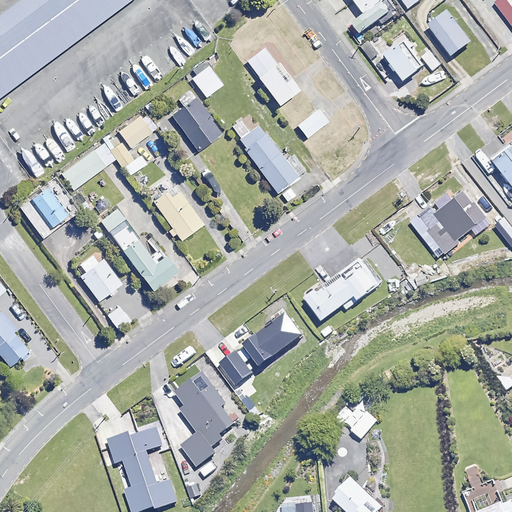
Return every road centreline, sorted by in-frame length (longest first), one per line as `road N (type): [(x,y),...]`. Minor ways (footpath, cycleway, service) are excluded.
road 1 (residential): [(0,480),(81,395),(408,152)]
road 2 (unclassified): [(291,0),(408,152)]
road 3 (residential): [(408,152),(511,75)]
